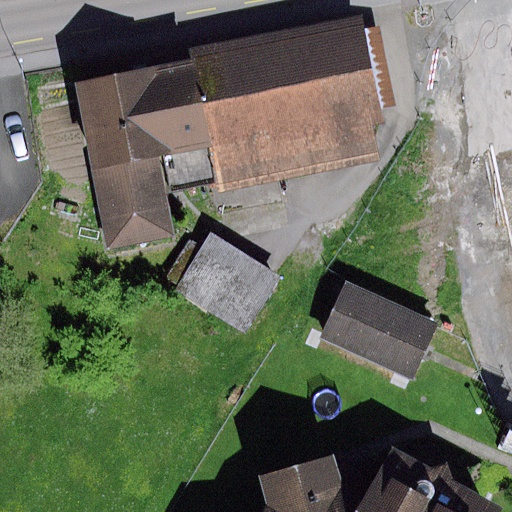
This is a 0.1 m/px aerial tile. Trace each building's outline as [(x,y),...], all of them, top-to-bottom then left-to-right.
[(381,124),(362,18),(191,49),(217,179),(217,190),(374,162),(367,126),(381,124)] [(217,179),(191,49),(75,72),(111,254),(175,241),(165,189),(217,179)] [(278,277),(207,233),(179,277),(250,321),(278,277)] [(443,325),(348,279),(322,332),(417,378),(443,325)] [(425,471),(383,448),(345,506),(324,456),(246,481),(254,511),(486,511),(490,506),(449,484),(442,464),(425,471)]
